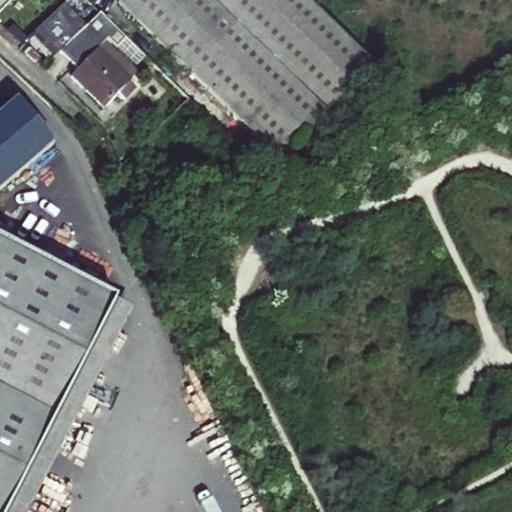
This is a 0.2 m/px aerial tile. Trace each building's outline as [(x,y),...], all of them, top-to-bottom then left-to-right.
[(0,0),(0,11),(10,0),(0,0)] [(270,155),(361,62),(294,0),(109,0),(109,1),(270,155)] [(22,40),(45,62),(58,50),(81,27),(58,5),(22,40)] [(132,83),(99,52),(110,40),(137,67),(143,60),(94,13),(81,27),(58,50),(76,67),(80,71),(72,80),(104,112),(118,97),(125,104),(137,92),(130,85),(132,83)] [(0,190),(53,145),(17,102),(0,116),(0,190)] [(0,511),(110,301),(0,243),(0,511)] [(22,511),(128,310),(110,301),(0,511),(22,511)]
